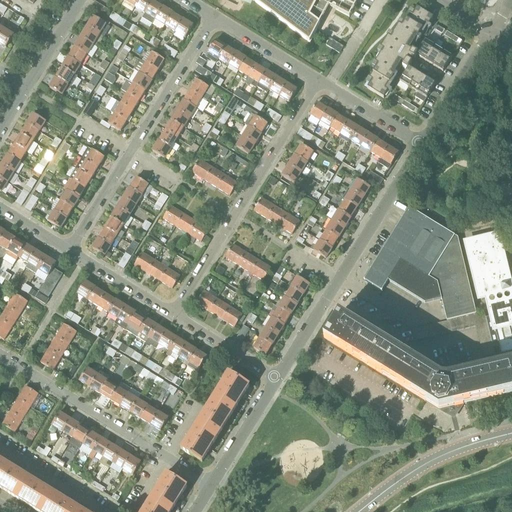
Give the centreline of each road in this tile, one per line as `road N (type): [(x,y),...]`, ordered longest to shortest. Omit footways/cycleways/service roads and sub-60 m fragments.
road 1 (residential): [(69,250),(214,16)]
road 2 (residential): [(277,378),(422,144)]
road 3 (residential): [(318,80),(173,314)]
road 4 (residential): [(212,485),(0,354)]
road 5 (tertiary): [(359,511),(444,454),(511,433)]
road 6 (residential): [(422,144),(492,31)]
road 7 (residential): [(212,485),(277,378)]
road 8 (residential): [(214,16),(318,80)]
road 9 (residential): [(69,250),(173,314)]
road 10 (residential): [(318,80),(422,144)]
road 11 (residential): [(173,314),(277,378)]
